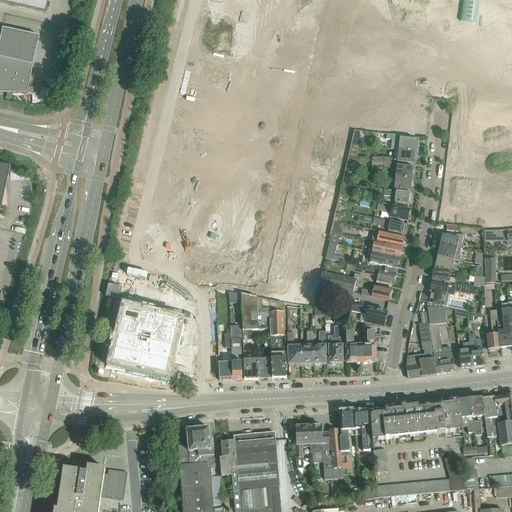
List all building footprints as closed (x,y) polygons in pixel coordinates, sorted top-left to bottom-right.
[(0,0),(0,2),(46,13),(48,0),(0,0)] [(206,0),(205,4),(225,9),(226,0),(206,0)] [(315,0),(301,0),(300,7),(319,12),(322,1),(315,0)] [(205,4),(203,14),(222,18),(225,9),(205,4)] [(300,7),(297,18),(316,22),(319,12),(300,7)] [(203,14),(201,23),(220,28),(222,18),(203,14)] [(297,18),(294,28),(314,33),(316,22),(297,18)] [(201,23),(198,32),(218,37),(220,28),(201,23)] [(294,28),(292,39),(311,43),(314,33),(294,28)] [(0,93),(27,93),(39,37),(3,29),(0,41),(0,93)] [(198,32),(196,42),(216,46),(218,37),(198,32)] [(292,39),(289,49),(309,54),(311,43),(292,39)] [(196,42),(194,51),(200,53),(200,55),(213,58),(216,46),(196,42)] [(289,49),(287,60),(306,64),(309,54),(289,49)] [(287,60),(284,71),(297,74),(298,73),(304,74),(306,64),(287,60)] [(189,71),(187,80),(197,83),(206,85),(209,74),(196,70),(195,72),(189,71)] [(187,80),(184,90),(204,94),(206,85),(197,83),(187,80)] [(184,90),(182,99),(202,104),(204,94),(184,90)] [(279,91),(276,102),(296,107),(298,97),(292,96),(292,94),(279,91)] [(182,99),(180,108),(199,113),(202,104),(182,99)] [(276,102),(274,113),(293,118),(296,107),(276,102)] [(180,108),(178,118),(197,122),(199,113),(180,108)] [(274,113),(271,123),(291,128),(293,118),(274,113)] [(178,118),(175,127),(195,132),(197,122),(178,118)] [(271,123),(269,134),(288,138),(291,128),(271,123)] [(175,127),(173,137),(192,142),(195,132),(175,127)] [(359,146),(360,132),(354,131),(351,145),(357,146),(359,146)] [(269,134),(266,146),(274,148),(274,147),(285,149),(288,138),(269,134)] [(387,135),(386,140),(393,141),(392,144),(392,150),(399,151),(418,153),(418,147),(417,147),(418,142),(400,140),(401,137),(387,135)] [(354,158),(357,146),(351,145),(348,157),(354,158)] [(170,147),(168,157),(187,161),(190,152),(170,147)] [(417,159),(418,153),(399,151),(397,163),(415,165),(416,159),(417,159)] [(168,157),(166,166),(185,171),(187,161),(168,157)] [(263,158),(260,171),(279,176),(282,165),(270,162),(271,160),(263,158)] [(6,178),(11,178),(10,169),(10,167),(0,164),(0,214),(6,186),(6,178)] [(166,166),(163,175),(183,180),(185,171),(166,166)] [(397,167),(396,179),(415,181),(415,174),(414,174),(415,169),(397,167)] [(260,171),(257,181),(277,186),(279,176),(260,171)] [(351,173),(345,172),(345,171),(342,185),(344,185),(343,186),(350,187),(348,186),(351,173)] [(163,175),(161,185),(181,189),(183,180),(163,175)] [(384,186),(383,178),(372,179),(372,187),(384,186)] [(414,186),(415,181),(396,179),(395,190),(412,192),(413,186),(414,186)] [(257,181),(255,192),(274,197),(277,186),(257,181)] [(161,185),(159,195),(178,200),(181,189),(161,185)] [(348,197),(350,187),(343,186),(341,195),(348,197)] [(411,200),(412,195),(384,191),(381,191),(371,190),(370,197),(381,198),(381,196),(383,197),(395,198),(395,204),(410,206),(410,205),(412,204),(412,201),(411,200)] [(255,192),(252,202),(271,207),(274,197),(255,192)] [(159,195),(156,206),(175,210),(178,200),(159,195)] [(252,202),(249,213),(269,217),(271,207),(252,202)] [(410,213),(410,211),(379,204),(377,212),(391,215),(390,219),(407,223),(408,218),(410,218),(411,213),(410,213)] [(156,206),(153,216),(173,221),(175,210),(156,206)] [(249,213),(247,224),(266,228),(269,217),(249,213)] [(153,216),(151,227),(170,231),(173,221),(153,216)] [(364,217),(363,223),(373,225),(374,219),(364,217)] [(377,220),(376,226),(388,229),(388,232),(405,236),(405,234),(406,235),(407,231),(406,230),(407,227),(377,220)] [(151,227),(148,237),(168,242),(170,231),(151,227)] [(372,242),(374,243),(385,245),(401,249),(402,245),(405,244),(406,240),(404,239),(404,238),(388,234),(374,231),(374,232),(372,242)] [(511,231),(498,231),(485,232),(485,243),(496,243),(506,242),(506,247),(511,246),(511,231)] [(331,233),(329,244),(337,246),(340,235),(331,233)] [(198,236),(193,255),(202,258),(207,238),(198,236)] [(476,240),(476,236),(456,236),(455,238),(443,236),(442,240),(440,240),(439,246),(462,251),(464,240),(476,240)] [(148,237),(146,247),(165,252),(168,242),(148,237)] [(207,238),(202,258),(211,260),(216,240),(207,238)] [(216,240),(211,260),(220,262),(225,242),(216,240)] [(225,242),(220,262),(229,264),(233,245),(225,242)] [(401,249),(385,245),(374,243),(373,248),(370,247),(368,253),(399,260),(400,256),(402,255),(403,251),(401,249)] [(334,261),(337,246),(329,244),(326,259),(334,261)] [(233,245),(229,264),(237,266),(242,247),(233,245)] [(460,262),(462,251),(439,246),(437,254),(439,254),(438,257),(454,261),(454,260),(460,262)] [(242,247),(237,266),(246,268),(251,249),(242,247)] [(251,249),(246,268),(256,271),(261,251),(251,249)] [(399,260),(368,253),(368,255),(371,256),(370,263),(387,267),(386,273),(395,275),(396,270),(397,270),(399,260)] [(476,253),(474,264),(483,266),(482,255),(476,253)] [(451,273),(454,261),(438,257),(437,263),(435,263),(434,269),(451,273)] [(485,284),(495,284),(495,260),(485,260),(485,284)] [(395,275),(386,273),(355,266),(354,273),(364,275),(377,278),(376,283),(392,287),(395,275)] [(449,278),(451,273),(434,269),(432,276),(434,276),(433,280),(454,285),(455,286),(455,285),(456,280),(449,278)] [(355,282),(353,281),(322,274),(319,287),(353,294),(354,288),(355,282)] [(354,280),(353,281),(355,282),(362,283),(364,277),(355,275),(354,280)] [(485,290),(485,286),(485,285),(485,278),(482,278),(482,279),(475,278),(473,288),(484,290),(485,290)] [(478,291),(455,285),(455,286),(454,285),(454,287),(455,288),(455,291),(448,290),(449,285),(432,282),(432,283),(431,284),(430,286),(431,288),(430,293),(432,293),(429,304),(445,308),(448,309),(451,297),(454,295),(455,293),(478,297),(478,291)] [(366,291),(365,297),(389,302),(392,290),(374,286),(373,293),(366,291)] [(285,379),(283,304),(257,299),(241,295),(241,296),(241,300),(243,342),(252,341),(252,331),(268,331),(268,337),(264,337),(264,340),(270,340),(271,348),(271,360),(272,360),(273,380),(285,379)] [(446,325),(445,308),(429,304),(426,304),(429,324),(433,352),(436,375),(454,373),(451,348),(442,349),(438,326),(446,325)] [(511,348),(511,338),(509,304),(501,305),(503,323),(498,324),(501,349),(502,349),(502,350),(507,350),(507,349),(511,348)] [(383,328),(386,314),(352,306),(349,318),(348,321),(383,328)] [(315,309),(314,318),(324,319),(325,310),(315,309)] [(126,310),(112,363),(166,377),(179,323),(126,310)] [(501,349),(498,324),(497,311),(490,312),(492,335),(487,336),(489,349),(488,349),(488,351),(490,350),(491,351),(493,351),(494,350),(501,349)] [(433,352),(429,324),(419,326),(423,351),(424,351),(424,355),(418,356),(419,362),(420,366),(420,365),(422,377),(436,375),(433,352)] [(328,337),(328,342),(329,365),(330,365),(331,366),(335,366),(337,364),(343,364),(342,346),(344,346),(344,327),(334,328),(335,337),(328,337)] [(368,344),(360,344),(361,364),(362,364),(363,365),(366,365),(367,364),(375,363),(374,328),(367,328),(368,344)] [(313,347),(313,333),(307,333),(307,347),(300,347),(301,367),(305,367),(307,365),(313,365),(313,347)] [(354,333),(345,334),(346,336),(347,364),(355,364),(355,365),(358,365),(359,364),(361,364),(360,344),(354,344),(354,336),(354,333)] [(232,381),(231,349),(230,334),(224,334),(225,341),(225,349),(226,364),(218,364),(219,381),(232,381)] [(241,339),(230,340),(231,349),(232,381),(242,381),(242,363),(241,349),(241,339)] [(469,344),(471,368),(483,367),(482,349),(477,349),(477,348),(476,348),(476,341),(469,341),(469,344)] [(471,368),(469,344),(462,344),(463,350),(459,351),(461,369),(471,368)] [(301,367),(300,347),(287,348),(288,366),(294,366),(296,367),(301,367)] [(325,347),(313,347),(313,365),(315,366),(318,366),(319,365),(326,365),(325,347)] [(419,362),(418,356),(408,357),(406,367),(408,379),(422,377),(420,365),(420,366),(419,362)] [(272,360),(271,360),(258,361),(259,380),(273,380),(272,360)] [(259,380),(258,361),(243,361),(244,381),(259,380)] [(511,395),(506,396),(506,397),(503,397),(506,423),(498,424),(501,446),(511,444),(511,395)] [(506,423),(503,397),(494,398),(496,419),(497,419),(498,424),(506,423)] [(496,419),(494,398),(482,400),(482,399),(486,433),(488,448),(489,454),(490,457),(497,456),(494,438),(496,438),(494,419),(496,419)] [(486,433),(482,399),(470,400),(474,434),(475,434),(475,438),(482,437),(482,433),(486,433)] [(474,434),(470,400),(457,402),(463,429),(467,429),(468,435),(474,434)] [(463,429),(457,402),(440,404),(441,407),(418,410),(418,406),(385,410),(385,412),(369,414),(372,442),(463,431),(462,429),(463,429)] [(369,435),(367,412),(362,412),(360,410),(356,411),(354,413),(353,413),(355,436),(362,436),(363,452),(370,452),(369,435)] [(355,436),(353,413),(352,413),(350,413),(346,413),(339,414),(341,439),(340,439),(342,465),(347,465),(347,457),(348,457),(348,456),(350,456),(349,437),(355,436)] [(310,448),(309,427),(308,427),(306,426),(303,426),(302,428),(296,428),(296,441),(295,441),(295,460),(296,460),(297,466),(303,465),(303,460),(303,459),(303,449),(310,448)] [(321,427),(309,427),(310,448),(311,454),(314,454),(315,463),(323,463),(321,445),(328,444),(327,434),(321,434),(321,427)] [(188,446),(178,447),(179,460),(182,511),(223,511),(223,509),(222,509),(220,478),(212,478),(211,474),(216,474),(214,450),(211,451),(209,429),(187,431),(188,446)] [(323,463),(325,481),(343,479),(342,465),(340,439),(339,430),(338,430),(329,431),(330,444),(328,444),(321,445),(323,463)] [(234,441),(230,442),(229,442),(228,441),(223,441),(223,442),(222,443),(218,444),(221,477),(232,476),(233,494),(279,491),(274,433),(234,437),(234,441)] [(476,449),(476,448),(462,449),(463,456),(477,455),(476,449)] [(385,450),(373,451),(375,474),(387,473),(385,450)] [(422,495),(462,491),(466,491),(462,472),(460,467),(458,459),(457,455),(448,457),(449,459),(444,460),(450,480),(377,487),(377,490),(376,490),(377,499),(380,499),(422,495)] [(473,459),(461,461),(467,491),(474,491),(478,491),(478,490),(473,459)] [(54,511),(98,511),(101,498),(123,502),(128,474),(109,471),(108,476),(104,475),(105,470),(87,467),(86,475),(82,475),(82,473),(63,470),(57,511),(54,511)] [(511,475),(492,477),(493,488),(511,486),(511,475)] [(511,498),(511,487),(510,487),(505,488),(499,488),(496,489),(496,499),(511,498)] [(377,499),(376,490),(360,492),(361,502),(377,499)] [(474,491),(475,511),(502,511),(503,511),(480,511),(479,490),(478,491),(474,491)] [(281,511),(279,491),(233,494),(235,511),(232,511),(229,511),(228,511),(223,511),(224,509),(223,509),(223,511),(281,511)] [(361,502),(360,492),(345,495),(346,504),(361,502)]
